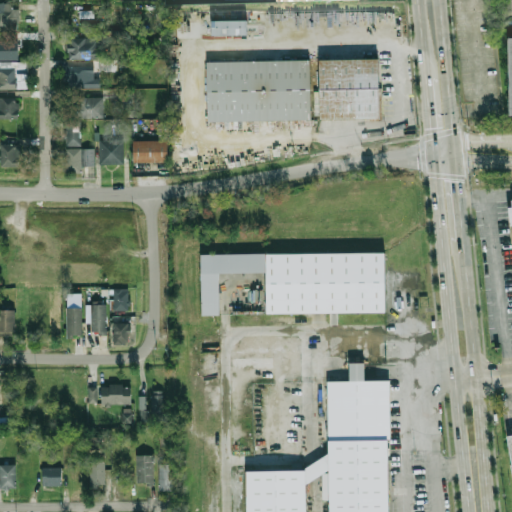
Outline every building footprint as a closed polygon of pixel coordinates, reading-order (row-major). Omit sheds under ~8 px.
[(0,2),(0,27),(20,27),(20,2),(0,2)] [(250,20),(213,20),(213,34),(250,34),(250,20)] [(111,43),(128,43),(128,31),(112,30),(111,43)] [(69,58),(104,60),(105,37),(69,36),(69,58)] [(0,41),(0,58),(19,58),(19,41),(0,41)] [(382,58),(319,59),(320,119),(382,119),(382,58)] [(311,60),(208,62),(209,122),(313,120),(311,60)] [(0,89),(16,89),(15,61),(0,61),(0,89)] [(29,75),(28,61),(16,62),(17,75),(29,75)] [(96,69),(72,69),(72,89),(96,89),(96,69)] [(0,118),(20,118),(20,98),(0,98),(0,118)] [(105,98),(75,98),(75,118),(105,118),(105,98)] [(95,148),(81,148),(81,125),(66,126),(67,173),(83,173),(83,165),(95,165),(95,148)] [(100,140),(100,164),(124,164),(124,140),(100,140)] [(135,162),(170,162),(170,141),(135,141),(135,162)] [(20,143),(1,143),(1,167),(20,167),(20,143)] [(266,254),(388,252),(389,310),(267,313),(266,254)] [(202,316),(200,256),(264,255),(264,273),(219,274),(220,316),(202,316)] [(131,286),(115,286),(115,310),(131,310),(131,286)] [(92,332),(108,332),(108,304),(92,304),(92,332)] [(83,308),(67,308),(67,337),(83,337),(83,308)] [(16,310),(0,310),(0,337),(16,337),(16,310)] [(115,343),(129,343),(129,317),(115,317),(115,343)] [(329,378),(390,378),(390,435),(329,435),(329,378)] [(132,404),(132,384),(103,384),(103,404),(132,404)] [(89,387),(89,403),(97,403),(97,387),(89,387)] [(166,421),(166,391),(151,391),(151,421),(166,421)] [(147,396),(139,396),(140,421),(148,421),(147,396)] [(123,421),(131,420),(131,408),(123,409),(123,421)] [(101,437),(90,437),(90,449),(102,449),(101,437)] [(331,511),(331,441),(393,440),(393,511),(331,511)] [(155,455),(138,455),(137,484),(154,484),(155,455)] [(106,461),(90,461),(90,485),(106,485),(106,461)] [(160,464),(160,485),(173,485),(173,464),(160,464)] [(1,489),(17,489),(17,465),(1,465),(1,489)] [(64,468),(43,468),(43,486),(64,486),(64,468)] [(249,511),(249,470),(306,470),(306,511),(249,511)]
